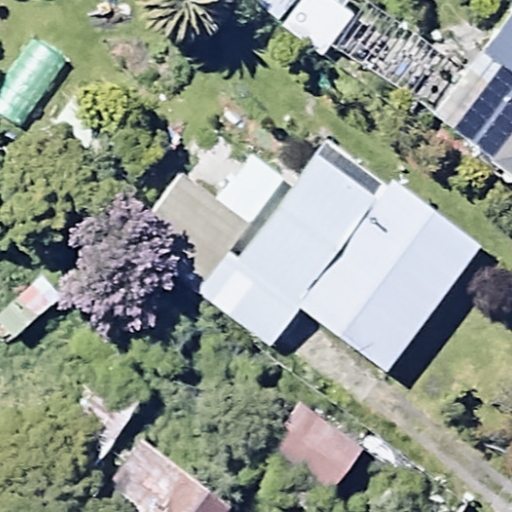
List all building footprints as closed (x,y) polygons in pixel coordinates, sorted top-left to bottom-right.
[(200,0),(260,45),(285,10),(271,0),(200,0)] [(336,38),(293,8),(264,51),(307,81),(314,70),(336,38)] [(346,23),(336,38),(314,70),(397,127),(429,79),(346,23)] [(511,48),(447,138),(511,185),(511,48)] [(117,158),(60,113),(15,172),(72,216),(117,158)] [(476,271),(318,157),(221,289),(379,403),(476,271)] [(108,372),(144,395),(174,350),(138,326),(108,372)] [(87,477),(129,416),(93,391),(51,452),(87,477)] [(315,511),(348,461),(281,419),(246,475),(305,511),(315,511)] [(193,511),(121,459),(81,511),(193,511)]
